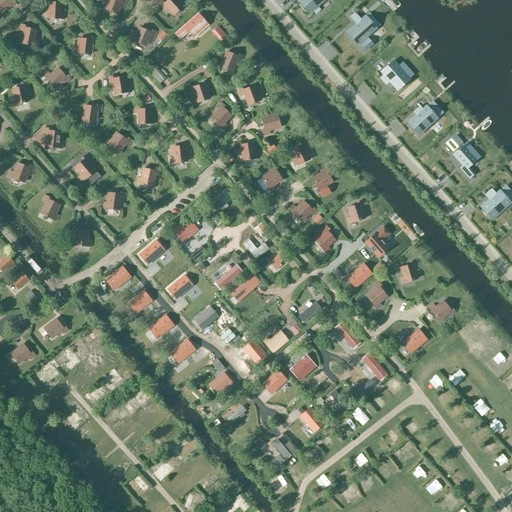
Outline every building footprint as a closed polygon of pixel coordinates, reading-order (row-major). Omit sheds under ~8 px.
[(11,8),(16,4),(13,0),(12,0),(11,1),(10,0),(0,0),(0,12),(9,5),(11,8)] [(47,0),(45,0),(45,6),(48,6),(48,18),(64,19),(64,13),(61,13),(61,3),(50,3),(50,0),(47,0)] [(107,0),(104,9),(116,14),(121,3),(124,4),(125,0),(107,0)] [(168,0),(165,3),(163,1),(160,4),(164,9),(166,7),(174,15),(186,4),(182,0),(181,0),(180,2),(177,0),(168,0)] [(298,0),(298,1),(309,14),(312,11),(315,14),(320,10),(317,7),(324,0),(298,0)] [(356,24),(347,33),(357,45),(364,39),(365,41),(360,45),(365,51),(373,44),(368,38),(367,39),(365,38),(376,28),(365,16),(361,20),(355,13),(350,17),(356,24)] [(202,18),(198,14),(195,16),(177,32),(175,34),(179,39),(188,31),(194,37),(201,31),(205,27),(204,26),(199,21),(202,18)] [(25,28),(26,26),(21,24),(20,31),(23,31),(20,43),(37,46),(38,41),(34,40),(36,30),(25,28)] [(162,32),(166,36),(171,31),(166,27),(162,32)] [(130,30),(126,38),(146,46),(150,36),(153,37),(155,32),(151,30),(150,32),(139,28),(137,33),(130,30)] [(74,53),(90,54),(92,44),(95,44),(95,38),(91,37),(90,40),(79,38),(78,47),(75,47),(74,53)] [(220,66),(232,71),(237,60),(240,62),(242,56),(238,54),(237,56),(226,52),(220,66)] [(160,80),(170,76),(165,64),(160,66),(156,55),(151,57),(160,80)] [(397,90),(410,79),(393,60),(381,71),(384,75),(380,78),(386,85),(389,81),(397,90)] [(70,79),(67,75),(65,76),(58,68),(50,75),(48,72),(44,76),(55,88),(63,80),(66,83),(70,79)] [(108,77),(109,83),(113,83),(114,94),(131,92),(130,86),(126,87),(125,77),(114,78),(113,76),(108,77)] [(194,104),(210,98),(206,87),(209,86),(207,80),(202,82),(203,84),(192,88),(195,97),(192,98),(194,104)] [(12,105),(28,101),(25,90),(28,89),(27,83),(22,84),(23,87),(12,89),(14,99),(11,100),(12,105)] [(243,87),(239,89),(241,95),(244,94),(248,105),(260,100),(255,86),(244,90),(243,87)] [(224,123),(231,116),(223,108),(224,107),(221,103),(216,108),(219,110),(211,118),(222,130),(226,126),(224,123)] [(83,115),(79,115),(78,120),(95,123),(96,111),(100,112),(101,105),(96,105),(95,107),(84,105),(83,115)] [(418,135),(437,118),(433,113),(432,111),(431,111),(426,106),(422,109),(420,106),(413,112),(416,115),(407,123),(418,135)] [(134,107),(134,113),(138,113),(138,124),(154,123),(154,118),(151,118),(151,109),(139,109),(139,107),(134,107)] [(264,135),(270,133),(269,130),(280,127),(276,114),(262,119),(265,129),(262,130),(264,135)] [(46,146),(62,148),(63,143),(59,142),(60,132),(49,131),(50,129),(45,128),(44,134),(47,135),(46,146)] [(111,141),(108,139),(105,144),(118,153),(125,144),(128,145),(131,140),(127,137),(126,139),(116,133),(111,141)] [(455,136),(447,143),(455,152),(453,154),(463,165),(460,168),(469,178),(474,174),(468,168),(476,160),(455,136)] [(294,166),(309,160),(305,149),(308,148),(305,142),(300,144),(301,146),(291,151),(295,160),(292,161),(294,166)] [(170,163),(187,161),(185,150),(189,149),(188,143),(183,144),(183,146),(172,147),(173,157),(170,158),(170,163)] [(241,149),(242,161),(259,158),(258,152),(254,153),(253,143),(242,145),(241,143),(236,143),(237,150),(241,149)] [(82,181),(95,171),(87,162),(90,160),(86,155),(82,158),(84,160),(75,167),(81,175),(79,177),(82,181)] [(30,175),(33,167),(28,165),(28,167),(17,163),(14,173),(10,171),(8,176),(24,182),(27,174),(30,175)] [(271,171),(261,178),(270,192),(275,189),(273,186),(281,180),(275,171),(277,169),(274,165),(269,169),(271,171)] [(312,179),(320,193),(325,190),(323,187),(332,182),(326,172),(328,171),(326,167),(320,170),(322,173),(312,179)] [(136,183),(153,186),(155,175),(158,176),(160,170),(155,168),(154,171),(143,169),(141,178),(138,178),(136,183)] [(239,199),(235,194),(233,196),(227,188),(213,200),(219,207),(232,197),(236,202),(239,199)] [(489,200),(481,207),(492,219),(510,203),(500,191),(496,194),(491,189),(485,195),(489,200)] [(103,208),(119,210),(120,198),(124,199),(124,193),(119,192),(119,194),(108,193),(107,203),(103,202),(103,208)] [(55,220),(58,215),(55,214),(59,205),(49,200),(50,198),(45,196),(43,201),(46,203),(40,213),(55,220)] [(289,210),(301,222),(309,213),(311,216),(316,211),(312,208),(310,209),(303,201),(295,208),(293,206),(289,210)] [(358,205),(347,208),(350,218),(347,219),(348,224),(364,219),(361,208),(364,207),(362,201),(357,202),(358,205)] [(205,226),(211,223),(207,213),(201,216),(205,226)] [(175,232),(181,239),(195,228),(189,220),(175,232)] [(255,228),(258,232),(263,228),(260,224),(255,228)] [(327,247),(334,241),(327,232),(329,230),(326,226),(321,230),(323,233),(314,240),(325,253),(329,250),(327,247)] [(91,246),(91,241),(88,241),(89,231),(78,230),(78,227),(73,227),(72,233),(76,233),(74,245),(91,246)] [(383,227),(366,242),(378,256),(388,248),(381,240),(388,233),(383,227)] [(263,243),(256,249),(248,239),(242,243),(256,260),(261,255),(269,249),(263,243)] [(162,250),(154,240),(137,254),(145,264),(162,250)] [(190,255),(194,260),(206,251),(202,246),(190,255)] [(273,268),(287,256),(281,248),(267,260),(273,268)] [(209,254),(201,260),(206,266),(213,260),(209,254)] [(0,268),(3,272),(14,263),(6,255),(0,260),(0,268)] [(417,266),(415,260),(410,262),(411,264),(400,267),(403,277),(400,278),(401,283),(417,278),(414,267),(417,266)] [(221,290),(242,272),(236,265),(215,283),(221,290)] [(364,266),(347,279),(355,288),(371,275),(364,266)] [(113,291),(130,277),(122,267),(105,280),(113,291)] [(18,289),(29,280),(22,272),(11,281),(18,289)] [(182,274),(165,288),(174,298),(191,284),(182,274)] [(251,287),(244,280),(229,293),(236,300),(251,287)] [(381,286),(378,282),(373,286),(375,289),(366,296),(376,309),(381,306),(379,303),(386,296),(379,288),(381,286)] [(135,314),(151,301),(143,291),(127,304),(135,314)] [(190,314),(200,306),(189,292),(179,301),(190,314)] [(220,318),(234,306),(224,294),(210,305),(220,318)] [(450,316),(455,312),(452,308),(450,310),(443,301),(435,307),(433,304),(429,308),(439,321),(448,314),(450,316)] [(298,317),(304,323),(320,309),(315,302),(298,317)] [(202,330),(218,317),(210,307),(193,320),(202,330)] [(241,314),(227,326),(237,338),(251,326),(241,314)] [(156,339),(173,326),(165,315),(148,329),(156,339)] [(412,322),(417,330),(427,323),(422,315),(412,322)] [(43,328),(51,338),(61,331),(63,334),(68,330),(65,326),(63,328),(56,319),(43,328)] [(466,329),(470,334),(481,324),(477,319),(466,329)] [(299,331),(305,327),(300,320),(294,325),(299,331)] [(342,321),(334,328),(353,349),(360,343),(342,321)] [(476,330),(482,335),(486,331),(480,326),(476,330)] [(498,338),(493,330),(476,343),(482,350),(498,338)] [(419,332),(402,345),(410,354),(426,341),(419,332)] [(272,353),(288,341),(282,333),(271,342),(267,338),(263,342),(272,353)] [(446,337),(439,339),(442,346),(449,343),(446,337)] [(75,343),(87,358),(91,354),(80,339),(75,343)] [(187,340),(170,353),(178,363),(195,350),(187,340)] [(243,348),(256,365),(267,356),(253,340),(243,348)] [(484,350),(490,357),(498,350),(492,342),(484,350)] [(23,344),(11,353),(19,364),(28,357),(30,359),(35,355),(32,351),(30,353),(23,344)] [(71,371),(76,366),(75,365),(79,362),(68,349),(59,356),(71,371)] [(502,349),(492,359),(496,363),(507,353),(502,349)] [(387,375),(369,353),(361,359),(379,381),(387,375)] [(497,364),(502,370),(511,361),(511,354),(511,353),(497,364)] [(306,354),(289,369),(299,381),(316,366),(306,354)] [(54,376),(59,372),(55,367),(59,363),(55,358),(46,364),(54,376)] [(454,378),(458,374),(451,366),(447,370),(454,378)] [(278,369),(261,384),(271,394),(287,380),(278,369)] [(121,389),(131,373),(125,370),(116,385),(121,389)] [(38,374),(48,389),(54,385),(43,371),(38,374)] [(442,372),(429,381),(436,390),(448,380),(442,372)] [(232,384),(223,373),(219,376),(222,379),(210,389),(217,396),(232,384)] [(397,373),(390,380),(398,388),(405,382),(397,373)] [(469,389),(478,383),(472,375),(463,381),(469,389)] [(451,385),(444,392),(450,399),(457,392),(451,385)] [(128,395),(139,408),(150,399),(139,386),(128,395)] [(381,402),(388,396),(382,388),(374,394),(381,402)] [(101,405),(114,394),(110,389),(97,400),(101,405)] [(334,391),(324,400),(335,414),(345,405),(334,391)] [(32,405),(41,399),(38,394),(29,400),(32,405)] [(370,398),(362,403),(370,415),(378,410),(370,398)] [(489,399),(481,406),(487,412),(495,405),(489,399)] [(118,402),(111,418),(117,421),(125,405),(118,402)] [(242,407),(226,419),(230,424),(246,411),(242,407)] [(299,416),(314,433),(325,424),(310,407),(299,416)] [(500,426),(510,415),(501,407),(491,418),(500,426)] [(52,408),(40,416),(44,421),(55,412),(52,408)] [(476,411),(467,416),(470,422),(479,417),(476,411)] [(345,434),(354,428),(346,418),(337,424),(345,434)] [(163,433),(166,439),(182,430),(178,425),(163,433)] [(334,443),(344,435),(336,426),(326,434),(334,443)] [(290,456),(295,451),(281,435),(276,440),(290,456)] [(387,436),(376,441),(382,452),(393,447),(387,436)] [(495,450),(503,443),(497,436),(489,443),(495,450)] [(151,439),(145,453),(151,456),(158,442),(151,439)] [(188,448),(191,453),(196,450),(190,439),(173,448),(177,455),(188,448)] [(407,440),(404,464),(412,465),(415,441),(407,440)] [(319,441),(314,444),(319,453),(324,451),(319,441)] [(71,447),(72,453),(87,450),(86,444),(71,447)] [(441,447),(432,451),(436,459),(445,454),(441,447)] [(511,454),(508,450),(497,460),(503,466),(511,456),(511,454)] [(278,466),(289,457),(283,451),(273,459),(278,466)] [(384,458),(395,472),(401,466),(390,453),(384,458)] [(167,455),(155,467),(162,475),(175,463),(167,455)] [(362,456),(355,461),(360,468),(367,463),(362,456)] [(418,477),(430,464),(423,457),(411,470),(418,477)] [(453,457),(445,463),(451,470),(459,464),(453,457)] [(91,475),(106,465),(103,459),(87,470),(91,475)] [(382,461),(376,467),(389,479),(395,472),(382,461)] [(342,481),(351,475),(344,466),(336,472),(342,481)] [(451,472),(456,481),(465,477),(461,468),(451,472)] [(364,474),(372,490),(378,487),(370,471),(364,474)] [(423,484),(429,491),(443,479),(437,473),(423,484)] [(152,487),(147,480),(142,484),(137,477),(131,481),(142,495),(152,487)] [(210,486),(215,491),(226,482),(222,477),(210,486)] [(275,478),(270,482),(284,497),(289,493),(275,478)] [(339,496),(357,483),(353,478),(335,491),(339,496)] [(473,484),(467,494),(475,499),(482,489),(473,484)] [(347,499),(363,493),(361,486),(345,493),(347,499)] [(240,489),(226,501),(230,506),(237,500),(241,505),(249,499),(240,489)] [(439,498),(442,505),(459,495),(456,489),(439,498)] [(193,507),(201,510),(206,496),(198,493),(193,507)] [(484,506),(492,500),(487,494),(479,500),(484,506)]
